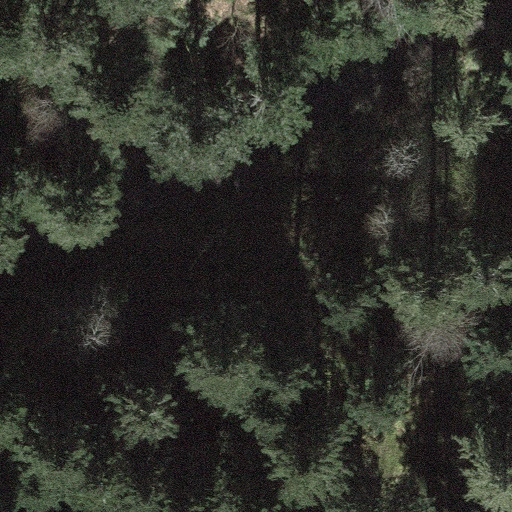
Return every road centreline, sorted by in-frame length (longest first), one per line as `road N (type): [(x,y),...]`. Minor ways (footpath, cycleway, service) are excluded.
road 1 (track): [(511,10),(467,24),(386,71),(228,191),(0,249)]
road 2 (track): [(228,191),(295,248),(367,338),(395,414),(403,511)]
